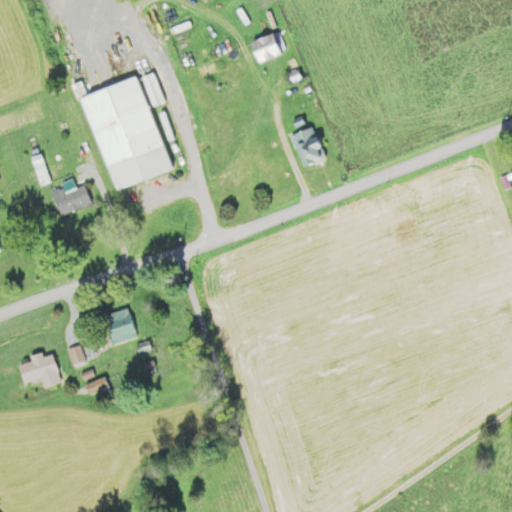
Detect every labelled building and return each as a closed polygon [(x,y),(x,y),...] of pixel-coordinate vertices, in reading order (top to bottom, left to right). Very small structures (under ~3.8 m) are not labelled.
[(256,63),(248,42),(271,32),(279,53),(256,63)] [(81,100),(135,77),(174,168),(120,191),(81,100)] [(288,137),(309,127),(323,158),(302,167),(288,137)] [(61,215),(53,198),(82,185),(90,202),(61,215)] [(134,336),(127,310),(103,316),(110,342),(134,336)] [(68,355),(74,372),(97,363),(90,342),(77,347),(79,351),(68,355)] [(39,380),(42,390),(60,385),(51,354),(17,365),(23,385),(39,380)] [(108,393),(104,381),(83,386),(87,399),(108,393)]
